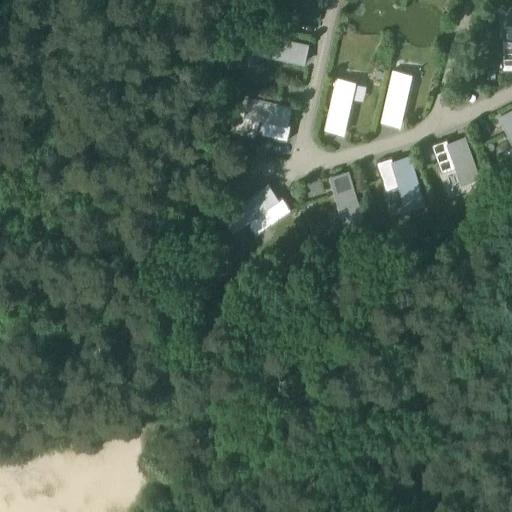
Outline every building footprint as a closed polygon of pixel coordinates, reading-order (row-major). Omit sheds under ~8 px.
[(259,34),(255,53),(266,55),(279,58),(291,61),(304,64),(304,63),(308,45),(296,42),(283,39),(270,36),(259,34)] [(502,56),(502,71),(511,71),(511,40),(502,40),(502,56)] [(384,110),(381,123),(399,126),(402,115),(404,104),(407,93),(405,92),(408,75),(393,71),(392,71),(390,84),(387,97),(384,110)] [(487,72),(486,81),(495,81),(495,73),(487,72)] [(328,117),(325,130),(343,134),(344,132),(346,122),(348,111),(350,101),(354,82),(336,78),(334,91),(331,104),(328,117)] [(251,98),(247,116),(249,116),(251,117),(253,117),(255,118),(257,118),(259,119),(261,119),(258,135),(268,138),(272,139),(287,142),(291,126),(287,125),(292,107),(279,104),(266,101),(263,100),(261,100),(258,99),(256,99),(254,98),(251,98)] [(511,110),(500,117),(505,127),(510,138),(511,141),(511,110)] [(447,137),(432,142),(441,171),(456,166),(461,180),(478,175),(465,136),(448,141),(447,137)] [(248,140),(245,148),(253,151),(256,142),(248,140)] [(399,186),(403,200),(421,195),(410,156),(392,160),(391,157),(376,161),(384,190),(399,186)] [(349,172),(331,177),(335,190),(339,203),(342,215),(346,228),(364,223),(360,210),(356,197),(353,185),(349,172)] [(267,186),(224,216),(234,231),(246,222),(255,235),(256,236),(290,212),(281,198),(278,201),(267,186)]
